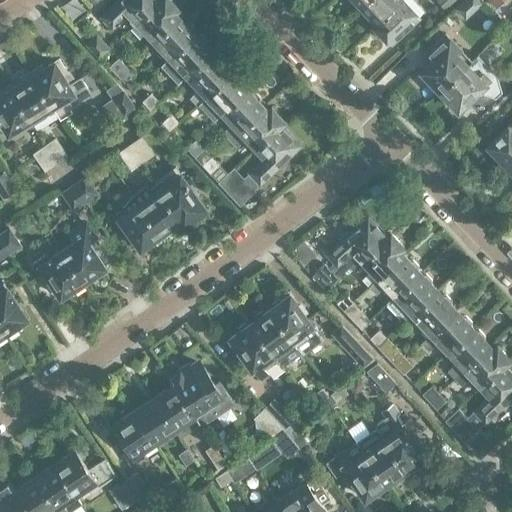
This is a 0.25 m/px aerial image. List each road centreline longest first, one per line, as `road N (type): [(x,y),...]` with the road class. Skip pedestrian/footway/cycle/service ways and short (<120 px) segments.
road 1 (residential): [(0,417),(391,140)]
road 2 (residential): [(391,140),(257,0)]
road 3 (residential): [(511,266),(391,140)]
